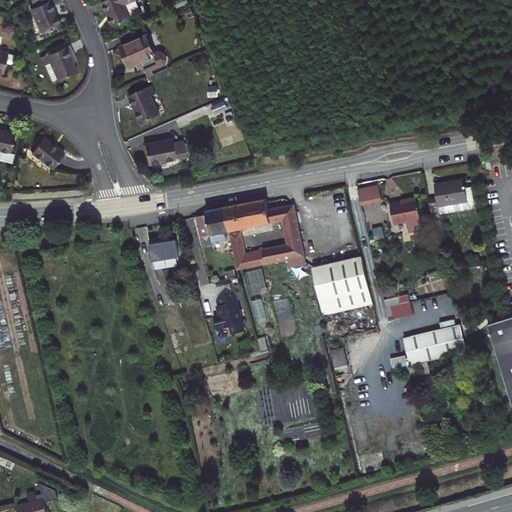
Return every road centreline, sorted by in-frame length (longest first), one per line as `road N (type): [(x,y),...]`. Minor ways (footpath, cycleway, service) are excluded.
road 1 (tertiary): [(125,208),(511,135)]
road 2 (tertiary): [(0,216),(125,208)]
road 3 (residential): [(87,115),(98,61),(75,0)]
